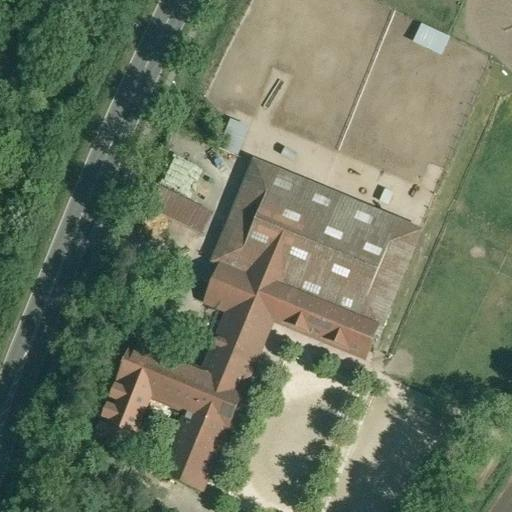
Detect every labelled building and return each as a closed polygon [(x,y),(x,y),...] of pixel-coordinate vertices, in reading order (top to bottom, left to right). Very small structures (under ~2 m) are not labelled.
[(448,41),(419,27),(409,46),(439,60),(448,41)] [(234,159),(244,131),(225,124),(215,153),(234,159)] [(170,187),(177,167),(165,162),(157,182),(170,187)] [(422,232),(257,163),(217,262),(222,264),(223,263),(379,328),(381,329),(421,233),(422,232)] [(154,188),(145,212),(202,233),(211,209),(154,188)] [(231,312),(206,373),(156,352),(154,355),(139,392),(142,393),(189,413),(164,475),(203,491),(229,429),(236,432),(239,431),(245,417),(242,411),(248,409),(254,395),(252,392),(245,389),(276,315),(286,290),(223,263),(222,264),(207,302),(231,312)] [(379,328),(286,290),(276,315),(368,353),(379,328)] [(156,292),(105,423),(127,432),(142,393),(139,392),(154,355),(150,354),(171,298),(156,292)]
